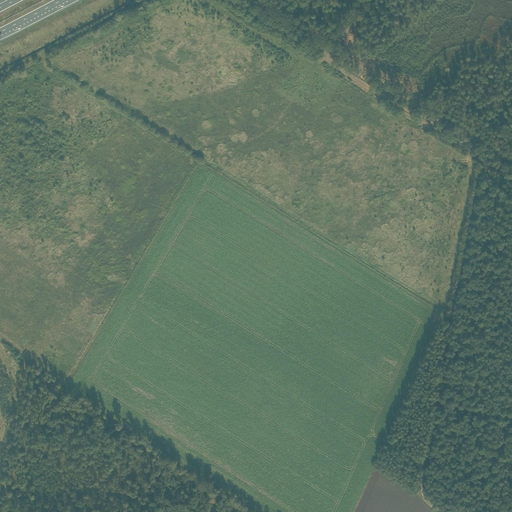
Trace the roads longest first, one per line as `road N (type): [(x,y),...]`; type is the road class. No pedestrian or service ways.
road 1 (track): [(442,511),(420,497),(425,450),(482,162)]
road 2 (track): [(511,181),(230,0)]
road 3 (track): [(0,335),(26,352),(0,484)]
road 4 (track): [(142,0),(0,75)]
